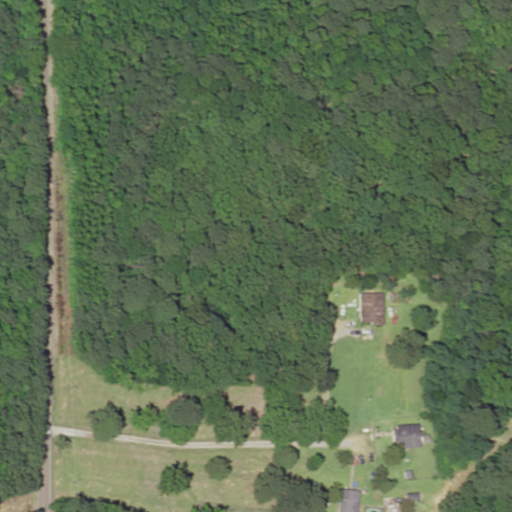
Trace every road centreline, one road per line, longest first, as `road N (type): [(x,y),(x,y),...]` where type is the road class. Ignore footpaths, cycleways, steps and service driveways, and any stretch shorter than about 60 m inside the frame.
road 1 (tertiary): [(39,0),(38,511)]
road 2 (residential): [(39,441),(324,474),(376,467)]
